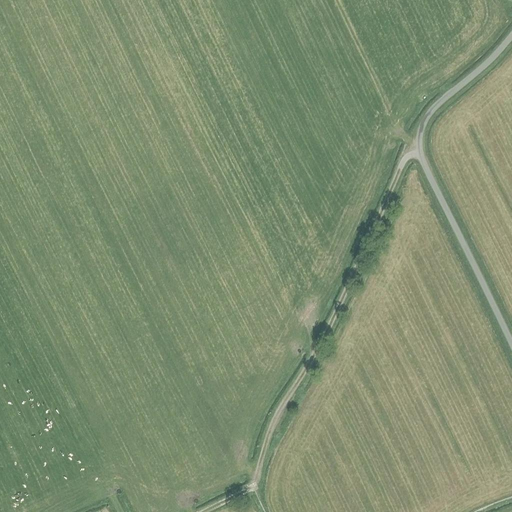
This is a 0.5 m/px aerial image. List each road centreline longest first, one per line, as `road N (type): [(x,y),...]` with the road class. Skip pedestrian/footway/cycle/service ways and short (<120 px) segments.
road 1 (track): [(419,152),(403,161),(327,332),(272,423),(254,481),(202,511)]
road 2 (unclassified): [(511,346),(418,142),(434,106),(511,34)]
